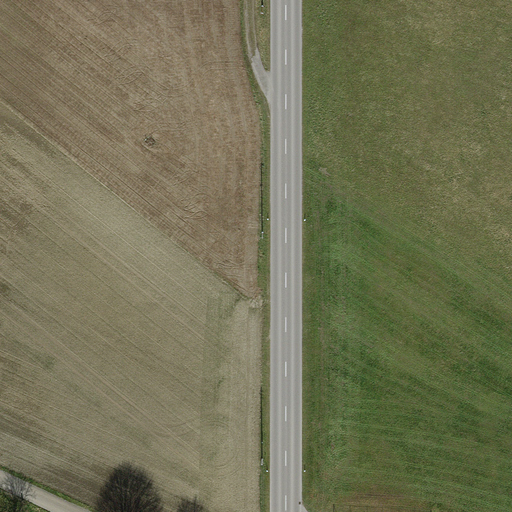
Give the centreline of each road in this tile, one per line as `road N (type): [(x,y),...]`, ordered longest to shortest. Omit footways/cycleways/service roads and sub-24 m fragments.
road 1 (tertiary): [(286,0),(287,511)]
road 2 (track): [(251,0),(261,79),(287,115)]
